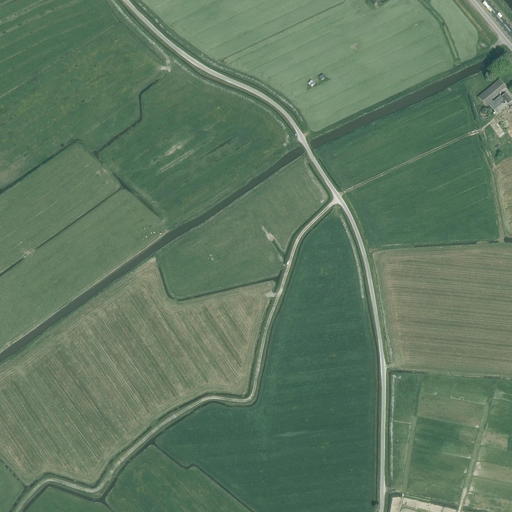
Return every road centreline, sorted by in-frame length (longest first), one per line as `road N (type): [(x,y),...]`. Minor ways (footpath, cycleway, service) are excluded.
road 1 (unclassified): [(380,511),(383,364),(364,253),(348,212),(287,115),(185,55),(125,0)]
road 2 (track): [(511,105),(484,127),(337,196)]
